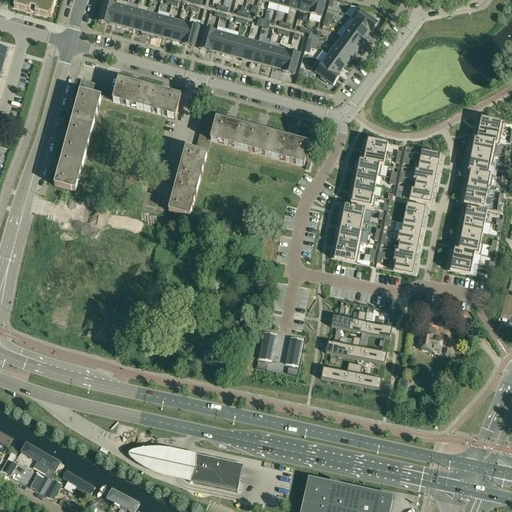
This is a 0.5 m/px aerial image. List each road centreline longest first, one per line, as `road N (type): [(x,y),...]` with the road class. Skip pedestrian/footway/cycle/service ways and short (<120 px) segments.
road 1 (primary): [(479,467),(66,376),(0,353)]
road 2 (primary): [(0,378),(95,408),(470,490)]
road 3 (unclassified): [(71,43),(0,287)]
road 4 (residential): [(297,275),(406,295),(425,285),(483,297)]
road 5 (residential): [(342,115),(338,148),(302,220),(290,273),(297,275)]
road 6 (residential): [(342,115),(193,76)]
road 7 (residential): [(162,208),(193,76)]
road 8 (residential): [(342,115),(419,13)]
road 9 (residential): [(193,76),(71,43)]
